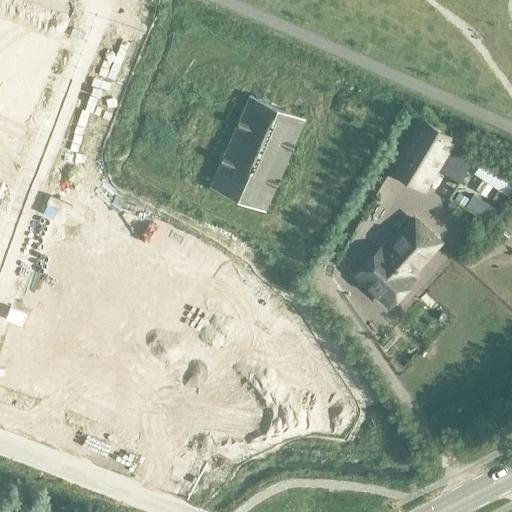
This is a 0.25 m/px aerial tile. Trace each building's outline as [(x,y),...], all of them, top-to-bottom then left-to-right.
[(0,0),(0,28),(20,36),(30,7),(18,3),(18,0),(0,0)] [(30,7),(20,36),(57,49),(72,11),(69,10),(70,5),(58,1),(56,5),(47,2),(43,12),(30,7)] [(124,36),(116,54),(139,64),(144,65),(143,66),(146,67),(143,74),(164,83),(169,72),(175,74),(182,77),(189,80),(199,58),(179,49),(181,42),(177,40),(177,41),(165,36),(166,35),(147,27),(146,28),(135,23),(135,22),(131,20),(130,23),(124,36)] [(217,77),(210,95),(233,105),(233,104),(237,106),(237,107),(240,108),(237,115),(257,124),(262,113),(268,115),(275,118),(282,121),(292,99),(272,90),(275,83),(270,81),(270,82),(259,77),(259,76),(240,68),(240,69),(229,64),(229,63),(224,61),(223,64),(224,64),(218,77),(217,77)] [(0,81),(0,117),(27,129),(40,98),(0,81)] [(305,121),(295,145),(315,154),(318,148),(321,149),(325,150),(325,151),(348,161),(350,156),(352,157),(359,160),(362,162),(372,139),(360,134),(363,127),(358,125),(347,121),(347,120),(328,112),(317,107),(312,105),(311,107),(312,108),(306,121),(305,121)] [(0,117),(0,152),(15,159),(27,129),(0,117)] [(455,138),(421,118),(391,169),(425,190),(455,138)] [(73,151),(72,154),(76,156),(77,155),(88,160),(88,161),(106,169),(107,169),(118,174),(122,176),(125,170),(145,179),(155,156),(148,153),(141,150),(135,147),(140,136),(120,127),(117,133),(114,132),(114,133),(109,131),(110,130),(87,120),(79,138),(73,152),(73,151)] [(0,152),(0,188),(2,189),(15,159),(0,152)] [(511,194),(511,177),(484,159),(476,172),(511,194)] [(166,193),(165,195),(170,197),(181,202),(200,210),(211,215),(215,217),(218,211),(239,220),(248,197),(241,194),(234,191),(228,188),(233,177),(213,168),(210,175),(207,174),(203,172),(180,162),(172,179),(167,193),(166,193)] [(259,217),(258,219),(262,221),(263,221),(274,226),(293,234),(304,239),(308,241),(311,235),(323,240),(333,217),(330,216),(323,213),(321,212),(323,207),(300,197),(300,198),(295,196),(296,196),(293,194),(296,188),(275,179),(264,204),(265,204),(259,217)] [(476,193),(467,205),(488,219),(497,206),(476,193)] [(59,221),(50,245),(89,260),(103,222),(83,215),(78,228),(59,221)] [(440,242),(415,219),(384,253),(380,248),(357,273),(391,304),(413,280),(409,276),(440,242)] [(470,224),(460,228),(466,243),(476,239),(470,224)] [(50,245),(41,269),(60,276),(55,290),(75,297),(89,260),(50,245)] [(133,258),(130,269),(150,277),(154,266),(133,258)] [(130,269),(126,280),(146,287),(150,277),(130,269)] [(19,286),(14,300),(32,307),(37,293),(19,286)] [(45,296),(41,305),(53,309),(56,300),(45,296)] [(221,298),(217,309),(238,317),(242,306),(221,298)] [(75,307),(71,316),(83,321),(87,311),(75,307)] [(217,309),(213,320),(234,327),(238,317),(217,309)] [(87,311),(83,321),(95,325),(98,315),(87,311)] [(292,311),(270,344),(303,367),(326,334),(292,311)] [(138,318),(130,339),(141,343),(149,322),(138,318)] [(149,322),(141,343),(152,347),(159,326),(149,322)] [(167,329),(159,350),(170,354),(177,333),(167,329)] [(9,330),(0,355),(0,374),(25,384),(41,342),(9,330)] [(41,342),(25,384),(56,395),(71,353),(41,342)] [(270,344),(247,377),(281,400),(303,367),(270,344)] [(71,353),(56,395),(88,406),(103,365),(71,353)] [(110,367),(95,407),(115,414),(129,374),(110,367)] [(129,374),(115,414),(133,420),(147,381),(129,374)] [(147,381),(133,420),(140,423),(137,432),(156,439),(177,382),(163,377),(159,385),(147,381)]
